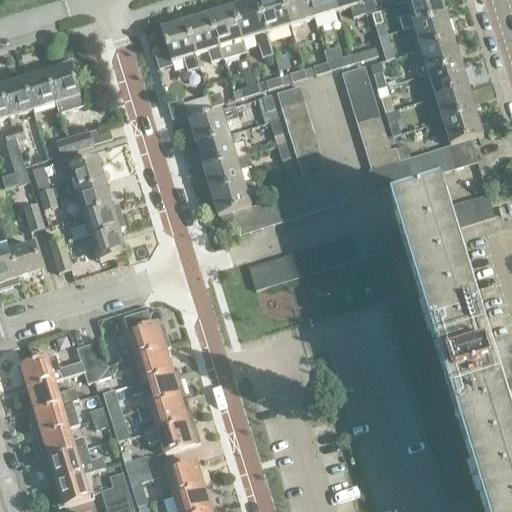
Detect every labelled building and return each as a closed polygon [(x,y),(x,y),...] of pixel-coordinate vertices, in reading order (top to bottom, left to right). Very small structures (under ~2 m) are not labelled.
[(291,29),(281,0),(268,0),(257,3),(267,37),(291,29)] [(315,22),(307,0),(281,0),(291,29),(315,22)] [(339,15),(334,0),(307,0),(315,22),(339,15)] [(334,0),(339,15),(350,11),(353,21),(366,18),(362,7),(359,0),(334,0)] [(440,0),(427,0),(406,6),(410,19),(399,22),(402,34),(414,30),(447,20),(440,0)] [(233,11),(243,44),(256,40),(262,62),(274,58),(267,37),(257,3),(233,11)] [(243,44),(233,11),(209,18),(223,62),(223,64),(247,56),(243,44)] [(379,41),(387,38),(383,24),(380,15),(371,17),(379,41)] [(186,25),(196,59),(209,55),(212,65),(223,62),(209,18),(186,25)] [(421,54),(454,44),(447,20),(414,30),(421,54)] [(196,59),(186,25),(161,33),(171,66),(184,62),(188,75),(200,72),(196,59)] [(387,38),(379,41),(386,65),(394,62),(387,38)] [(428,78),(461,67),(454,44),(421,54),(428,78)] [(375,51),(361,55),(364,65),(378,60),(375,51)] [(351,59),(337,63),(340,72),(354,68),(351,59)] [(48,78),(57,106),(60,118),(84,110),(77,85),(83,83),(78,67),(73,64),(55,69),(56,75),(48,78)] [(328,66),(313,70),(316,79),(330,75),(328,66)] [(435,101),(469,91),(461,67),(428,78),(435,101)] [(345,90),(368,83),(365,71),(342,78),(345,90)] [(235,104),(245,101),(259,97),(252,72),(242,75),(247,91),(232,95),(235,104)] [(304,74),(290,78),(292,87),(307,82),(304,74)] [(378,93),(386,91),(382,76),(373,79),(378,93)] [(25,85),(33,113),(57,106),(48,78),(25,85)] [(280,81),(266,85),(269,94),(283,89),(280,81)] [(349,102),(372,95),(368,83),(345,90),(349,102)] [(33,113),(25,85),(1,92),(10,120),(33,113)] [(0,123),(10,120),(1,92),(0,87),(0,123)] [(281,110),(303,103),(300,90),(277,98),(281,110)] [(443,125),(476,115),(469,91),(435,101),(443,125)] [(353,114),(376,107),(372,95),(349,102),(353,114)] [(209,99),(212,111),(224,108),(220,96),(209,99)] [(212,111),(209,99),(184,107),(183,103),(168,107),(173,123),(187,119),(212,111)] [(271,99),(262,102),(267,116),(275,114),(271,99)] [(385,117),(394,114),(389,100),(381,103),(385,117)] [(284,122),(307,115),(303,103),(281,110),(284,122)] [(356,126),(379,118),(376,107),(353,114),(356,126)] [(189,125),(196,150),(229,139),(222,114),(189,125)] [(288,134),(311,127),(307,115),(284,122),(288,134)] [(476,115),(443,125),(450,149),(460,146),(470,143),(483,139),(476,115)] [(379,118),(356,126),(360,138),(383,131),(379,118)] [(274,140),(283,138),(278,123),(270,126),(274,140)] [(392,141),(401,138),(396,124),(388,126),(392,141)] [(291,145),(314,138),(311,127),(288,134),(291,145)] [(21,129),(13,132),(17,145),(25,143),(21,129)] [(364,149),(386,142),(383,131),(360,138),(364,149)] [(8,148),(17,145),(13,132),(4,134),(8,148)] [(65,143),(69,157),(94,149),(90,136),(65,143)] [(295,157),(318,150),(314,138),(291,145),(295,157)] [(236,162),(229,139),(196,150),(203,173),(236,162)] [(422,158),(442,148),(438,139),(418,149),(422,158)] [(386,142),(364,149),(367,161),(390,154),(386,142)] [(69,157),(65,143),(56,146),(60,159),(69,157)] [(460,146),(467,169),(477,166),(470,143),(460,146)] [(450,149),(449,150),(456,173),(467,169),(460,146),(450,149)] [(282,164),(290,161),(286,147),(277,150),(282,164)] [(299,169),(321,162),(318,150),(295,157),(299,169)] [(437,153),(444,176),(456,173),(449,150),(437,153)] [(371,174),(380,171),(391,168),(400,165),(396,152),(390,154),(367,161),(371,174)] [(426,157),(433,180),(444,176),(437,153),(426,157)] [(414,160),(421,183),(433,180),(426,157),(414,160)] [(244,186),(240,174),(252,170),(248,159),(236,162),(203,173),(211,196),(244,186)] [(403,164),(410,187),(421,183),(414,160),(403,164)] [(77,195),(105,186),(98,162),(70,170),(77,195)] [(299,169),(302,181),(325,174),(321,162),(299,169)] [(391,168),(398,191),(410,187),(403,164),(400,165),(391,168)] [(380,171),(387,194),(398,191),(391,168),(380,171)] [(375,198),(387,194),(380,171),(371,174),(368,175),(375,198)] [(323,189),(329,187),(325,174),(302,181),(297,182),(300,195),(311,192),(323,189)] [(334,185),(341,208),(352,205),(345,182),(334,185)] [(323,189),(330,211),(341,208),(334,185),(329,187),(323,189)] [(105,186),(77,195),(84,218),(112,209),(105,186)] [(232,216),(243,213),(251,210),(244,186),(211,196),(218,221),(220,220),(221,223),(225,225),(234,222),(232,216)] [(311,192),(318,215),(330,211),(323,189),(311,192)] [(41,206),(55,201),(52,192),(39,197),(41,206)] [(300,196),(307,218),(318,215),(311,192),(300,195),(300,196)] [(289,199),(296,222),(307,218),(300,196),(289,199)] [(478,201),(485,224),(494,221),(487,198),(478,201)] [(277,203),(284,225),(296,222),(289,199),(277,203)] [(55,201),(41,206),(44,215),(57,210),(55,201)] [(466,205),(473,228),(485,224),(478,201),(466,205)] [(266,206),(273,229),(284,225),(277,203),(266,206)] [(509,362),(507,363),(503,347),(490,351),(444,203),(394,218),(484,511),(511,511),(511,422),(505,399),(511,396),(511,362),(511,363),(509,362)] [(473,228),(466,205),(453,209),(460,232),(473,228)] [(254,209),(262,232),(273,229),(266,206),(254,209)] [(31,236),(44,232),(37,208),(24,212),(31,236)] [(92,241),(119,233),(125,231),(121,216),(115,218),(112,209),(84,218),(73,221),(77,232),(88,229),(92,241)] [(243,213),(250,236),(262,232),(254,209),(251,210),(243,213)] [(232,216),(234,222),(239,239),(250,236),(243,213),(232,216)] [(374,233),(381,256),(392,253),(385,230),(374,233)] [(119,233),(92,241),(99,265),(127,257),(119,233)] [(362,237),(369,260),(381,256),(374,233),(362,237)] [(351,240),(358,263),(369,260),(362,237),(351,240)] [(51,254),(64,250),(61,240),(48,245),(51,254)] [(340,244),(347,267),(358,263),(351,240),(340,244)] [(336,270),(347,267),(340,244),(329,247),(336,270)] [(317,251),(324,274),(336,270),(329,247),(317,251)] [(10,255),(19,283),(43,275),(35,248),(10,255)] [(64,250),(51,254),(58,278),(72,274),(64,250)] [(306,254),(313,277),(324,274),(317,251),(306,254)] [(294,258),(301,280),(313,277),(306,254),(294,258)] [(0,258),(0,288),(19,283),(10,255),(0,258)] [(283,261),(290,284),(301,280),(294,258),(283,261)] [(272,265),(279,288),(290,284),(283,261),(272,265)] [(260,268),(267,291),(279,288),(272,265),(260,268)] [(256,295),(267,291),(260,268),(249,272),(256,295)] [(164,352),(171,350),(166,336),(160,338),(157,329),(128,338),(135,362),(164,352)] [(95,375),(108,371),(100,346),(88,350),(95,375)] [(28,396),(53,388),(53,387),(84,377),(84,378),(95,375),(88,350),(77,353),(81,366),(60,372),(56,360),(20,371),(28,396)] [(164,352),(135,362),(143,386),(172,377),(164,352)] [(108,371),(95,375),(98,384),(111,380),(108,371)] [(95,375),(84,378),(87,387),(98,384),(95,375)] [(209,376),(213,397),(223,396),(219,375),(209,376)] [(150,409),(179,400),(185,399),(181,384),(175,386),(172,377),(143,386),(131,389),(134,399),(146,395),(150,409)] [(53,388),(28,396),(35,419),(73,407),(73,406),(79,404),(75,392),(56,398),(53,388)] [(110,422),(123,418),(115,394),(103,398),(110,422)] [(187,424),(193,423),(189,410),(183,412),(179,400),(150,409),(137,413),(141,426),(154,422),(158,434),(187,425),(187,424)] [(67,433),(80,429),(73,407),(35,419),(29,420),(33,435),(39,433),(42,442),(67,434),(67,433)] [(93,425),(105,422),(103,412),(90,416),(93,425)] [(123,418),(110,422),(118,446),(130,442),(123,418)] [(105,422),(93,425),(96,433),(108,430),(105,422)] [(195,449),(200,448),(196,433),(190,434),(187,425),(158,434),(146,437),(149,448),(161,444),(166,459),(195,450),(195,449)] [(74,456),(87,452),(84,441),(71,445),(67,434),(42,442),(36,444),(41,458),(46,456),(49,465),(75,457),(74,456)] [(313,453),(337,446),(335,438),(311,444),(313,453)] [(49,465),(49,466),(43,467),(48,482),(54,480),(57,489),(82,481),(81,479),(105,472),(102,461),(90,464),(87,453),(75,457),(49,465)] [(128,479),(152,472),(148,460),(137,463),(124,467),(128,479)] [(174,500),(203,491),(195,466),(166,475),(174,500)] [(143,486),(155,483),(152,472),(128,479),(131,490),(143,486)] [(105,508),(130,500),(122,477),(110,481),(113,491),(101,495),(105,508)] [(63,511),(66,511),(89,505),(82,481),(57,489),(51,491),(55,505),(61,503),(63,511)] [(209,511),(203,491),(174,500),(161,504),(163,511),(176,511),(177,511),(209,511)] [(130,500),(105,508),(106,511),(133,511),(133,510),(130,500)]
